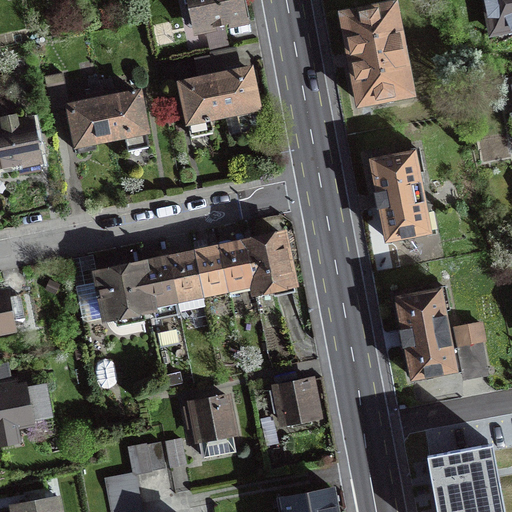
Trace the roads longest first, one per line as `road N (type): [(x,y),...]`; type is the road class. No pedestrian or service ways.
road 1 (residential): [(321,189),(0,252)]
road 2 (secondary): [(321,189),(363,430)]
road 3 (secondary): [(286,0),(321,189)]
road 4 (residential): [(511,401),(363,430)]
